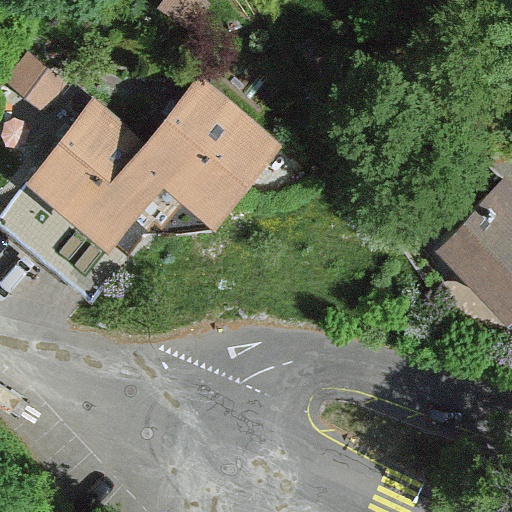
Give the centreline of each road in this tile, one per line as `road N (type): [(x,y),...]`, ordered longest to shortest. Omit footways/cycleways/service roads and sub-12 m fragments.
road 1 (unclassified): [(217,453),(253,385),(309,362),(384,374),(511,419)]
road 2 (unclassified): [(217,453),(0,371)]
road 3 (residential): [(375,511),(217,453)]
